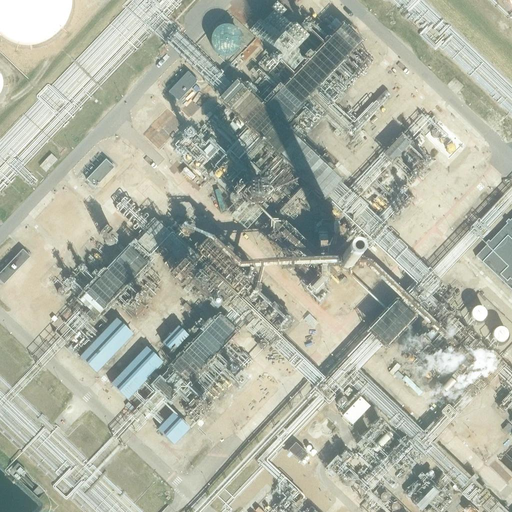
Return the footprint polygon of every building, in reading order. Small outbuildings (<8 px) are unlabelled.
[(70,4),(70,0),(0,0),(0,31),(1,33),(6,36),(11,39),(16,41),(22,42),(28,42),(33,42),(39,41),(45,39),(50,37),(55,33),(59,29),(63,25),(66,20),(68,15),(70,9),(70,4)] [(241,44),(242,41),(241,39),(241,36),(239,34),(238,31),(235,30),(233,28),(230,27),(228,27),(225,27),(222,28),(219,30),(217,31),(216,33),(214,35),(214,38),(213,41),(213,44),(214,46),(215,49),(217,51),(219,53),(221,54),(224,55),(226,56),(230,56),(232,55),(235,54),(237,52),(239,50),(241,47),(241,44)] [(189,71),(170,91),(178,100),(198,79),(189,71)] [(94,188),(114,167),(106,160),(86,180),(94,188)] [(511,218),(475,257),(511,291),(511,218)] [(406,240),(415,231),(407,223),(398,232),(406,240)] [(3,285),(30,257),(22,250),(16,256),(1,272),(0,272),(0,281),(2,284),(3,285)] [(350,260),(350,257),(350,255),(348,253),(346,252),(343,252),(341,252),(340,253),(339,256),(338,258),(339,260),(340,262),(342,263),(345,263),(347,263),(349,261),(350,260)] [(351,271),(362,281),(370,273),(358,263),(351,271)] [(107,272),(79,302),(97,319),(125,289),(107,272)] [(482,316),(482,314),(482,312),(481,310),(479,308),(477,308),(474,308),(472,309),(470,311),(470,314),(470,316),(471,318),(473,319),(475,320),(478,320),(480,319),(482,316)] [(118,312),(79,352),(96,368),(135,329),(118,312)] [(169,343),(189,334),(185,325),(165,333),(169,343)] [(503,337),(504,335),(504,333),(502,331),(501,330),(499,329),(496,330),(494,331),(493,333),(492,335),(493,337),(494,339),(495,340),(498,341),(500,340),(502,339),(503,337)] [(147,340),(111,380),(128,396),(164,356),(147,340)] [(347,396),(352,391),(349,388),(344,393),(347,396)] [(342,411),(345,404),(331,397),(327,403),(342,411)] [(359,398),(341,415),(350,425),(368,408),(359,398)] [(169,421),(156,435),(171,449),(185,435),(169,421)] [(300,463),(307,455),(295,443),(287,451),(300,463)] [(435,481),(418,499),(424,505),(441,487),(435,481)] [(474,496),(477,501),(484,496),(480,491),(474,496)] [(258,502),(248,511),(263,511),(266,510),(258,502)]
